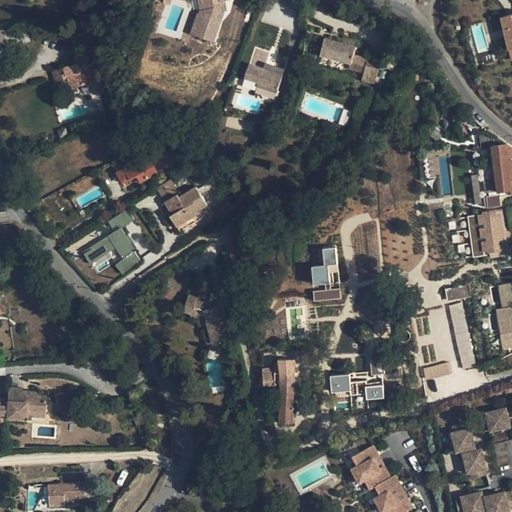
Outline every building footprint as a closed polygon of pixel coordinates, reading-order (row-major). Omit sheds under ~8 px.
[(203,0),(205,9),(203,14),(196,35),(214,41),(221,21),(218,20),(221,11),(224,11),(227,10),(225,1),(227,0),(203,0)] [(284,1),(280,0),(273,0),(268,16),(277,20),(284,1)] [(203,14),(199,13),(192,34),(196,35),(203,14)] [(511,14),(502,17),(509,50),(511,49),(511,14)] [(0,56),(12,54),(8,30),(0,31),(0,56)] [(342,42),(325,38),(321,55),(332,58),(351,63),(350,69),(364,73),(368,59),(354,55),(357,42),(343,38),(342,42)] [(64,67),(53,70),(57,84),(68,81),(70,88),(98,80),(94,63),(103,60),(99,46),(90,49),(90,51),(75,55),(77,63),(64,67)] [(254,48),(250,63),(264,67),(268,52),(254,48)] [(393,56),(387,48),(377,57),(387,66),(393,56)] [(351,63),(332,58),(330,64),(350,69),(351,63)] [(285,70),(274,66),(272,71),(264,68),(250,63),(245,77),(260,81),(258,85),(277,92),(283,74),(285,70)] [(511,189),(511,147),(507,143),(492,146),(498,192),(511,190),(511,189)] [(139,160),(125,168),(130,178),(136,174),(141,182),(162,170),(162,169),(172,163),(174,162),(177,161),(177,157),(175,155),(174,152),(171,150),(166,153),(163,147),(152,153),(154,155),(140,162),(139,160)] [(202,162),(190,169),(199,185),(213,176),(204,164),(202,162)] [(216,175),(204,164),(213,176),(216,175)] [(130,178),(125,168),(117,172),(123,183),(131,179),(130,178)] [(497,179),(485,181),(487,193),(498,192),(497,179)] [(170,199),(178,194),(170,180),(161,186),(157,188),(166,201),(170,199)] [(189,191),(179,197),(178,194),(170,199),(177,211),(173,214),(171,215),(171,216),(180,229),(181,231),(204,217),(201,212),(200,209),(207,205),(196,187),(189,191)] [(500,207),(499,195),(486,196),(488,209),(500,207)] [(177,211),(170,199),(166,201),(173,214),(177,211)] [(229,213),(234,210),(227,199),(221,203),(227,213),(229,213)] [(227,213),(221,203),(219,204),(216,206),(222,217),(223,216),(227,213)] [(121,226),(134,218),(127,208),(115,216),(114,216),(108,220),(112,226),(118,222),(121,226)] [(506,250),(501,210),(486,212),(486,213),(487,224),(488,226),(489,237),(489,239),(491,250),(491,251),(506,250)] [(180,229),(171,216),(168,218),(176,231),(180,229)] [(223,216),(222,217),(215,222),(217,224),(223,221),(225,219),(223,216)] [(136,246),(128,233),(126,235),(120,227),(119,226),(92,245),(93,248),(85,253),(91,262),(115,246),(124,258),(117,264),(124,272),(140,258),(133,247),(136,246)] [(310,267),(312,286),(323,284),(323,290),(312,291),(314,301),(342,298),(336,246),(321,248),(323,265),(310,267)] [(469,284),(445,289),(448,302),(452,301),(472,297),(469,284)] [(505,284),(500,285),(504,307),(509,307),(505,284)] [(223,338),(231,336),(229,325),(224,305),(220,306),(220,304),(210,306),(210,303),(197,300),(198,297),(189,294),(184,310),(191,313),(207,318),(210,330),(212,343),(224,340),(223,338)] [(464,302),(450,305),(461,368),(475,365),(464,302)] [(508,332),(504,307),(497,309),(501,333),(508,332)] [(207,318),(191,313),(190,318),(203,321),(207,318)] [(410,327),(408,317),(400,319),(402,329),(410,327)] [(373,375),(383,372),(379,359),(369,363),(373,375)] [(122,375),(115,363),(104,369),(111,382),(122,375)] [(423,367),(424,378),(452,374),(450,363),(423,367)] [(295,370),(281,371),(281,367),(275,367),(263,369),(265,385),(282,383),(281,397),(280,421),(293,422),(295,382),(295,370)] [(349,375),(330,377),(331,393),(350,392),(350,397),(366,396),(367,402),(385,400),(384,384),(365,385),(365,381),(350,382),(349,375)] [(22,393),(22,390),(23,387),(11,387),(9,386),(9,387),(8,398),(7,417),(9,417),(24,418),(27,418),(27,416),(27,410),(45,412),(46,400),(47,395),(38,394),(38,391),(28,390),(28,393),(22,393)] [(6,398),(0,397),(0,421),(7,422),(8,398),(6,398)] [(509,417),(507,408),(482,413),(485,429),(493,427),(493,428),(503,426),(510,424),(509,417)] [(456,432),(455,432),(457,443),(459,450),(464,449),(475,446),(469,421),(454,424),(456,432)] [(352,468),(356,475),(382,461),(373,444),(352,456),(357,465),(352,468)] [(476,451),(466,453),(467,460),(469,471),(470,470),(472,478),(487,475),(482,450),(476,451)] [(356,475),(359,482),(365,479),(370,489),(375,486),(391,477),(382,461),(356,475)] [(404,491),(395,475),(391,477),(375,486),(380,494),(374,497),(378,505),(404,491)] [(92,479),(85,480),(85,481),(48,484),(50,506),(65,504),(65,498),(80,497),(93,496),(92,479)] [(511,490),(487,497),(489,507),(490,511),(496,511),(498,511),(497,511),(509,511),(509,509),(511,508),(511,490)] [(412,507),(404,491),(378,505),(382,511),(388,509),(389,511),(404,511),(407,511),(412,507)] [(483,497),(482,491),(456,497),(459,511),(466,511),(467,511),(478,511),(478,509),(485,508),(483,497)]
